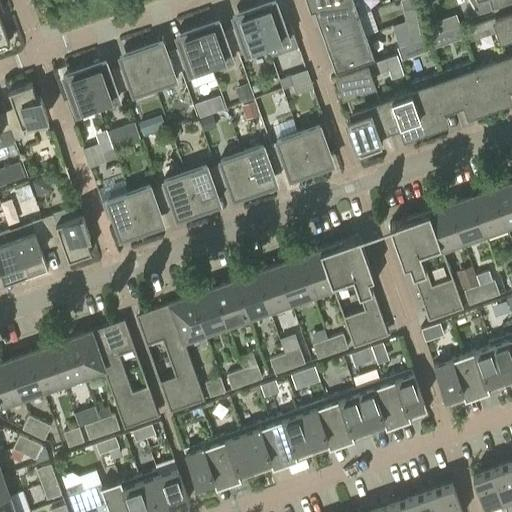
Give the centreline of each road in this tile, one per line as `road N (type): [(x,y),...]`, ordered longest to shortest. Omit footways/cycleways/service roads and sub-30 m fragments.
road 1 (residential): [(0,314),(511,131)]
road 2 (residential): [(227,511),(511,413)]
road 3 (residential): [(195,0),(0,69)]
